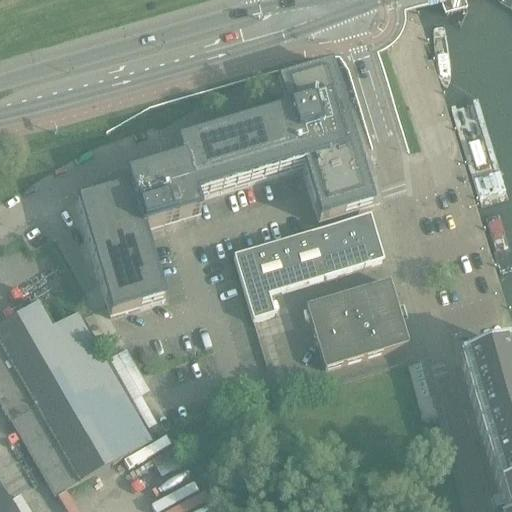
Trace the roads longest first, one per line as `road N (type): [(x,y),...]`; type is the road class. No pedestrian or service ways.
road 1 (residential): [(477,511),(342,9)]
road 2 (secondary): [(0,115),(306,18)]
road 3 (secondary): [(306,18),(254,10),(0,82)]
